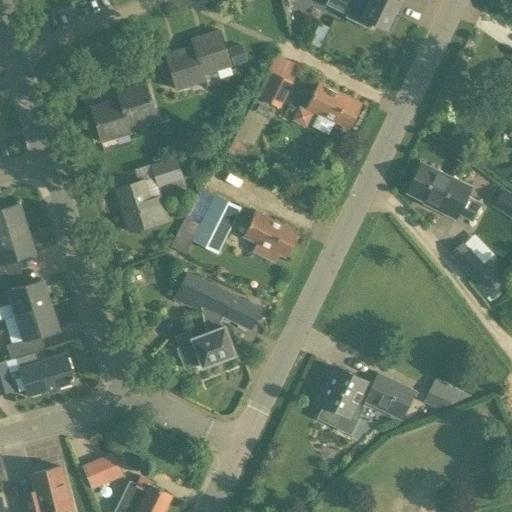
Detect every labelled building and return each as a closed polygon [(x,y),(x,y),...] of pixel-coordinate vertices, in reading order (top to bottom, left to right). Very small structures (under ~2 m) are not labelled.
[(352,0),(344,18),(369,29),(372,23),(388,30),(395,15),(393,13),(399,0),(352,0)] [(327,30),(309,20),(299,40),(317,49),(327,30)] [(192,46),(201,74),(229,65),(218,30),(190,39),(192,46)] [(241,45),(228,50),(234,67),(247,63),(241,45)] [(203,81),(201,74),(192,46),(165,54),(176,90),(203,81)] [(280,107),(292,82),(275,72),(262,97),(280,107)] [(511,75),(500,92),(511,100),(511,75)] [(117,98),(126,127),(154,119),(144,83),(115,92),(117,98)] [(311,126),(327,134),(334,121),(348,128),(361,104),(319,83),(307,107),(317,112),(311,126)] [(128,133),(126,127),(117,98),(89,106),(100,142),(128,133)] [(269,110),(259,105),(256,112),(266,117),(269,110)] [(226,152),(249,163),(255,151),(232,140),(226,152)] [(168,218),(160,195),(158,196),(155,187),(190,176),(183,154),(149,165),(153,177),(143,180),(143,179),(115,188),(129,231),(168,218)] [(456,217),(457,214),(472,221),(480,203),(466,196),(470,187),(421,164),(406,193),(456,217)] [(217,254),(240,208),(199,187),(169,247),(184,254),(191,241),(217,254)] [(511,217),(511,194),(502,189),(492,205),(511,217)] [(0,235),(25,228),(17,204),(0,209),(0,235)] [(251,252),(273,263),(278,253),(285,257),(298,232),(256,211),(244,236),(256,242),(251,252)] [(0,235),(0,278),(14,274),(9,260),(33,253),(25,228),(0,235)] [(472,279),(485,266),(462,241),(449,254),(472,279)] [(201,367),(234,355),(223,326),(221,327),(219,322),(222,316),(250,330),(260,309),(187,273),(174,299),(190,307),(191,306),(201,311),(205,333),(190,339),(192,343),(177,349),(185,369),(200,363),(201,367)] [(41,280),(18,287),(14,274),(0,278),(0,306),(11,304),(14,315),(49,304),(41,280)] [(33,337),(57,330),(49,304),(14,315),(22,340),(6,345),(10,358),(37,350),(33,337)] [(64,355),(40,362),(37,363),(34,353),(16,358),(27,395),(72,382),(64,355)] [(0,393),(14,390),(5,360),(0,361),(0,393)] [(377,372),(371,384),(336,367),(319,402),(348,417),(355,403),(361,405),(363,402),(400,421),(415,390),(377,372)] [(442,404),(461,397),(460,396),(438,385),(431,398),(442,403),(442,404)] [(113,453),(82,466),(91,488),(123,475),(113,453)] [(58,511),(70,509),(59,466),(30,474),(36,498),(23,502),(25,511),(58,511)] [(161,511),(170,495),(150,485),(152,481),(139,475),(135,484),(128,481),(113,511),(161,511)]
